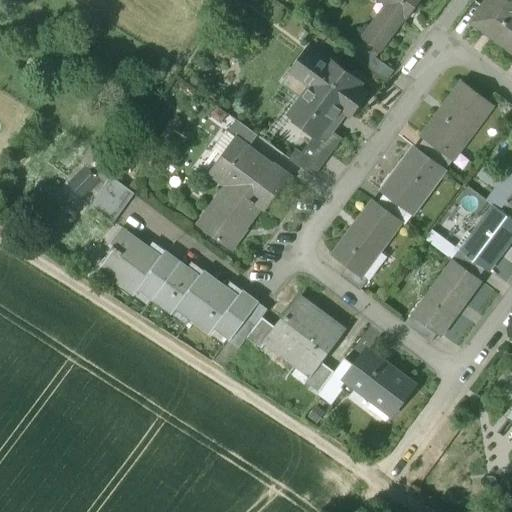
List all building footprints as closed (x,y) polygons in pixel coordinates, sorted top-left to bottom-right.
[(380,0),(390,7),(375,26),(373,25),(363,38),(375,47),(381,52),(383,53),(392,40),(390,38),(404,19),(406,20),(421,0),(380,0)] [(511,0),(488,0),(472,23),(511,52),(511,0)] [(395,72),(376,59),(381,52),(375,47),(362,64),(387,83),(395,72)] [(327,64),(309,51),(292,74),(311,87),(290,115),(315,134),(310,141),(329,156),(343,139),(332,131),(336,126),(331,122),(340,109),(349,116),(366,93),(359,88),(362,84),(330,60),(327,64)] [(461,83),(421,138),(424,140),(446,155),(447,154),(454,159),(493,106),(461,83)] [(236,120),(227,132),(235,138),(236,136),(249,146),(257,136),(236,120)] [(257,159),(246,151),(249,146),(236,136),(235,138),(211,170),(234,187),(231,191),(258,211),(262,207),(265,210),(290,177),(275,165),(269,172),(255,162),(257,159)] [(446,155),(424,140),(417,149),(441,167),(441,168),(445,171),(454,159),(447,154),(446,155)] [(329,156),(310,141),(301,153),(296,150),(289,159),(314,178),(329,156)] [(414,147),(380,193),(384,195),(408,212),(408,211),(413,215),(445,171),(441,168),(441,167),(417,149),(414,147)] [(83,193),(98,178),(86,166),(71,181),(83,193)] [(511,169),(495,192),(511,205),(511,169)] [(111,177),(98,197),(121,212),(134,194),(111,177)] [(258,211),(231,191),(217,210),(210,205),(196,224),(231,251),(242,236),(240,235),(258,211)] [(511,205),(495,192),(488,202),(494,207),(511,219),(511,205)] [(408,212),(384,195),(377,204),(401,221),(401,222),(405,225),(413,215),(408,211),(408,212)] [(121,212),(98,197),(91,207),(114,223),(121,212)] [(373,202),(333,256),(347,267),(360,277),(361,275),(401,222),(401,221),(377,204),(373,202)] [(511,219),(494,207),(472,236),(467,233),(457,247),(456,247),(455,248),(464,254),(485,269),(488,272),(511,239),(511,219)] [(160,257),(122,229),(111,244),(114,246),(112,249),(116,252),(102,270),(148,304),(153,299),(179,262),(164,251),(160,257)] [(485,269),(464,254),(457,263),(478,279),(485,269)] [(457,263),(454,261),(425,299),(429,302),(416,318),(437,334),(441,336),(481,281),(457,263)] [(200,277),(179,262),(153,299),(187,324),(191,318),(217,283),(203,272),(200,277)] [(360,277),(347,267),(340,276),(360,291),(368,280),(361,275),(360,277)] [(238,298),(217,283),(191,318),(226,344),(228,341),(258,303),(242,291),(238,298)] [(327,321),(298,299),(276,328),(265,342),(266,343),(310,375),(311,376),(321,362),(344,331),(329,319),(327,321)] [(258,303),(228,341),(239,349),(262,318),(268,310),(258,303)] [(276,328),(262,318),(247,338),(262,349),(266,343),(265,342),(276,328)] [(437,334),(416,318),(409,328),(430,343),(437,334)] [(414,384),(391,368),(389,371),(364,352),(354,366),(343,380),(344,382),(362,395),(369,385),(376,390),(371,396),(393,412),(414,384)] [(335,372),(328,380),(339,388),(344,382),(343,380),(354,366),(345,359),(335,372)] [(321,362),(311,376),(310,375),(305,381),(320,392),(328,380),(335,372),(321,362)]
